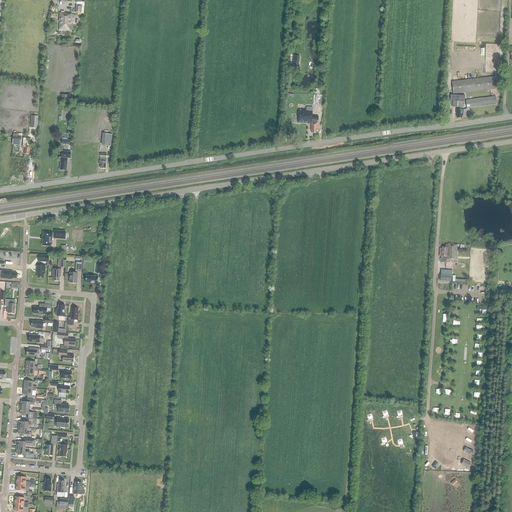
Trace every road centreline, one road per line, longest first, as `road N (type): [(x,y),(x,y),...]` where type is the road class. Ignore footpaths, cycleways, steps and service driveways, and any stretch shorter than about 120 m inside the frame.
road 1 (unclassified): [(0,191),(511,117)]
road 2 (unclassified): [(24,215),(511,141)]
road 3 (residential): [(7,467),(76,470),(90,343),(91,296),(24,289)]
road 4 (track): [(446,151),(426,413)]
